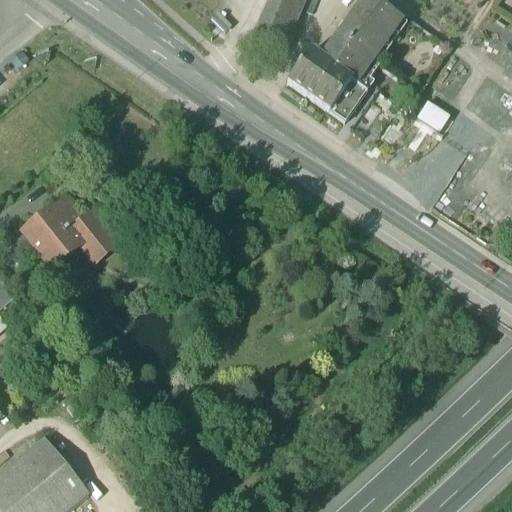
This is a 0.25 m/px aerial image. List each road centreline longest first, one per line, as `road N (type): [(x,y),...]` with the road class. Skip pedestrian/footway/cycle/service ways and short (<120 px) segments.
road 1 (secondary): [(118,22),(511,293)]
road 2 (motorway): [(511,393),(383,511)]
